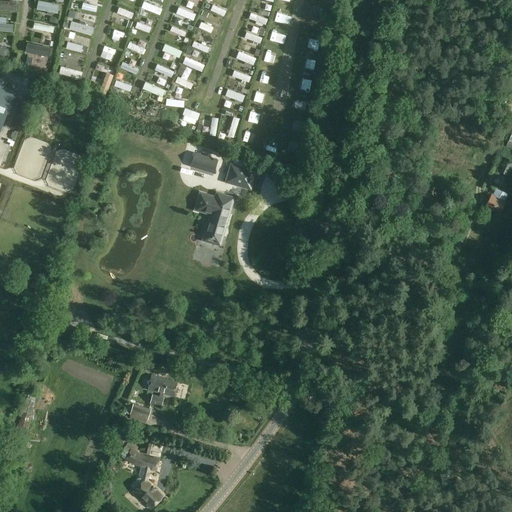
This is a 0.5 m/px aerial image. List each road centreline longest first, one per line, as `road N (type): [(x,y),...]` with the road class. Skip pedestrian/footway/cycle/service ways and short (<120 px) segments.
road 1 (tertiary): [(207,511),(286,408),(302,372),(324,157),(365,0)]
road 2 (track): [(318,221),(388,252),(480,273),(511,289)]
